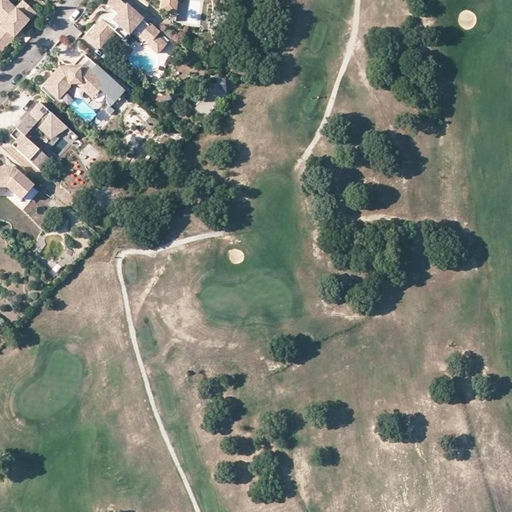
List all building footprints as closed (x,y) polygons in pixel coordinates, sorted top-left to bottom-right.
[(4,0),(0,0),(0,21),(3,24),(0,28),(0,42),(1,43),(0,44),(0,54),(17,36),(15,34),(19,29),(22,31),(37,14),(23,2),(16,10),(4,0)] [(150,27),(118,0),(115,0),(109,7),(110,8),(102,17),(105,20),(95,31),(100,35),(94,42),(102,48),(116,32),(125,40),(134,28),(142,35),(150,27)] [(164,0),(163,12),(177,14),(179,0),(164,0)] [(151,25),(150,27),(142,35),(152,44),(159,36),(161,34),(151,25)] [(100,35),(95,31),(89,38),(94,42),(100,35)] [(152,44),(151,45),(160,53),(168,44),(159,36),(152,44)] [(61,68),(44,86),(59,100),(70,87),(70,84),(81,84),(90,92),(98,84),(103,89),(101,90),(115,104),(125,92),(84,54),(74,64),(68,65),(69,67),(69,70),(63,70),(61,68)] [(70,84),(70,87),(80,86),(93,99),(101,90),(103,89),(98,84),(90,92),(81,84),(70,84)] [(39,101),(10,134),(16,139),(12,144),(40,169),(50,157),(26,136),(42,117),(45,120),(42,124),(53,132),(62,121),(39,101)] [(53,132),(42,124),(39,127),(52,138),(69,127),(62,121),(53,132)] [(15,169),(0,169),(0,186),(0,188),(8,188),(23,202),(36,188),(20,173),(18,175),(15,173),(15,169)]
